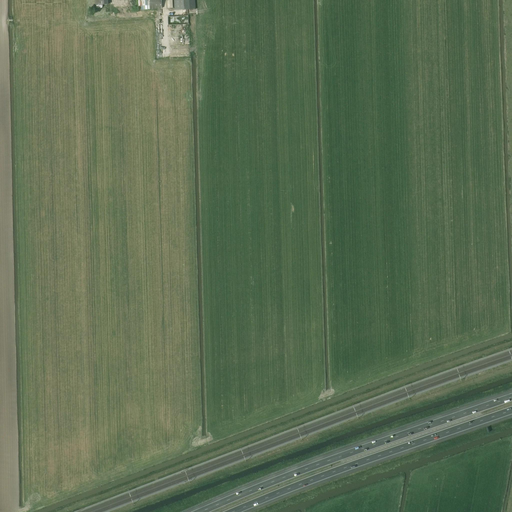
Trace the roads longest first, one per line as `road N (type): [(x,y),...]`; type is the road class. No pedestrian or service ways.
road 1 (motorway): [(511,396),(199,511)]
road 2 (motorway): [(231,511),(511,409)]
